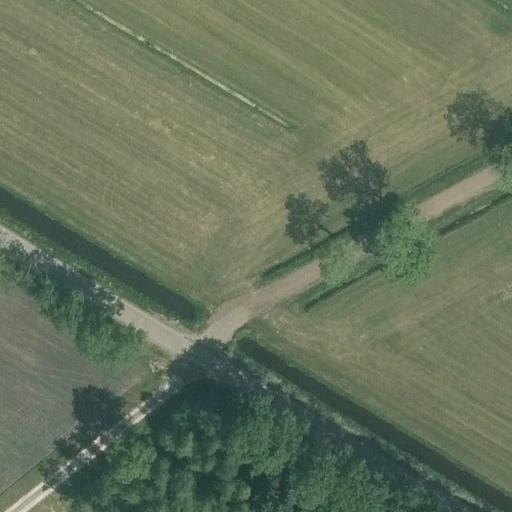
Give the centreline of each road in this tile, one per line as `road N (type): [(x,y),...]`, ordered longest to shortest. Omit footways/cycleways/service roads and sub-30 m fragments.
road 1 (track): [(20,511),(151,405),(243,309),(511,166)]
road 2 (unclassified): [(462,511),(0,235)]
